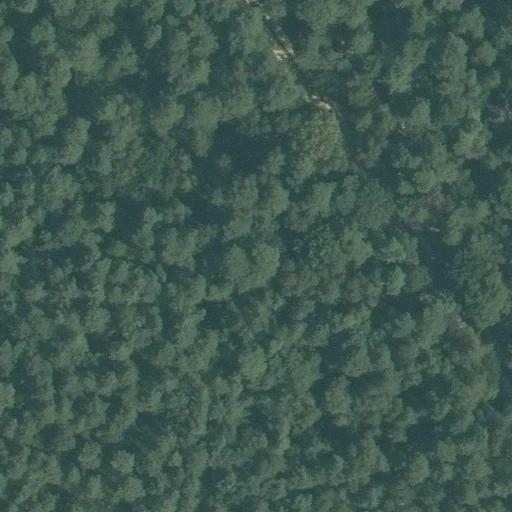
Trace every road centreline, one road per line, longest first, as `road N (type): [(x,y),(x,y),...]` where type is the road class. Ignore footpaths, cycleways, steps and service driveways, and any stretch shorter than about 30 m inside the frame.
road 1 (track): [(511,399),(264,39)]
road 2 (track): [(0,271),(310,107)]
